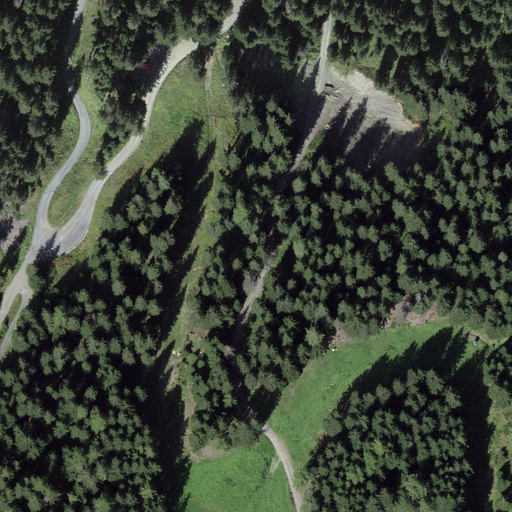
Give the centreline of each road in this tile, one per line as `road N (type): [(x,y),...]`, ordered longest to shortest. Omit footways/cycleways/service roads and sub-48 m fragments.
road 1 (track): [(298,511),(278,442),(241,407),(235,353),(268,264),(278,190),(303,144),(324,58),(327,0)]
road 2 (track): [(244,0),(156,81),(130,146),(94,187),(74,234),(45,237)]
road 3 (track): [(45,237),(41,206),(83,140),(66,59),(81,0)]
